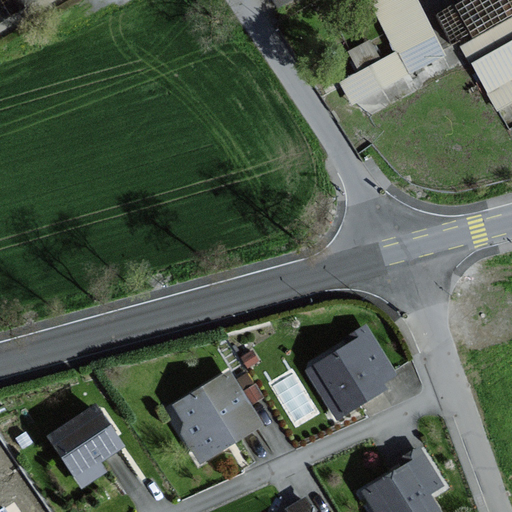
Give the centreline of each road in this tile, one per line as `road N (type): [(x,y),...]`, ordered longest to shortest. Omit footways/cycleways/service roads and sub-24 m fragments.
road 1 (tertiary): [(401,253),(0,364)]
road 2 (unclassified): [(237,0),(401,253)]
road 3 (residential): [(191,511),(451,390)]
road 4 (unclassified): [(401,253),(451,390)]
road 5 (unclassified): [(451,390),(498,511)]
